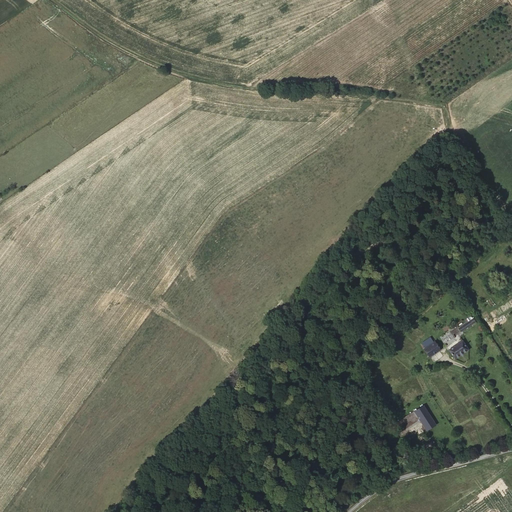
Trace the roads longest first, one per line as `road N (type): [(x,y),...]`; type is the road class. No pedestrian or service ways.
road 1 (track): [(53,0),(110,41),(190,76),(436,104),(511,217)]
road 2 (unclassified): [(511,447),(398,478),(347,511)]
